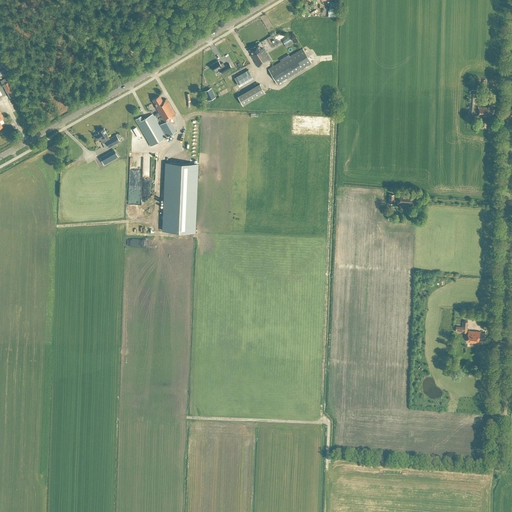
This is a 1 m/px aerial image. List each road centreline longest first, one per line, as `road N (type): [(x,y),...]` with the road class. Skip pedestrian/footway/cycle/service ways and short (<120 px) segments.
road 1 (tertiary): [(0,156),(269,0)]
road 2 (unclassified): [(504,472),(510,283)]
